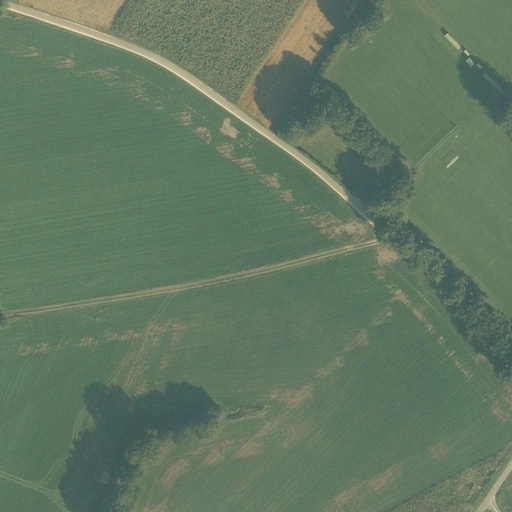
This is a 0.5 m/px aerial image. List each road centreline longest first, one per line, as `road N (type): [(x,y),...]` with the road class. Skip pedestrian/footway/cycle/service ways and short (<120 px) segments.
road 1 (unclassified): [(511,366),(475,316),(398,242),(184,76),(0,3)]
road 2 (unknown): [(119,45),(110,92),(71,177),(70,228),(93,305),(92,331),(32,440),(30,511)]
road 3 (unknown): [(391,237),(177,292),(37,313),(0,399)]
